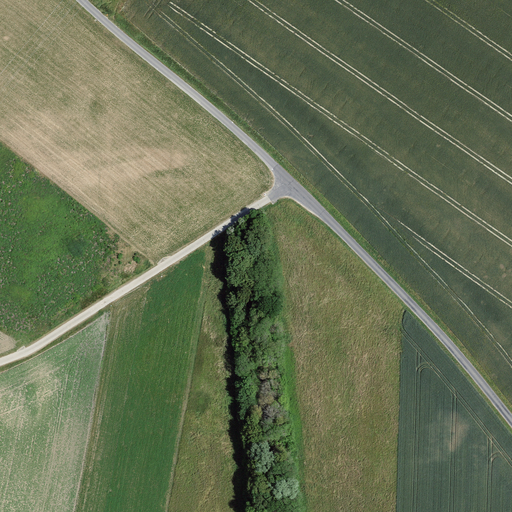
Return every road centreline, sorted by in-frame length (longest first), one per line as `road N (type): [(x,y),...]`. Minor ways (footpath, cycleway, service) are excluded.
road 1 (unclassified): [(511,420),(291,183),(79,0)]
road 2 (track): [(291,183),(0,363)]
